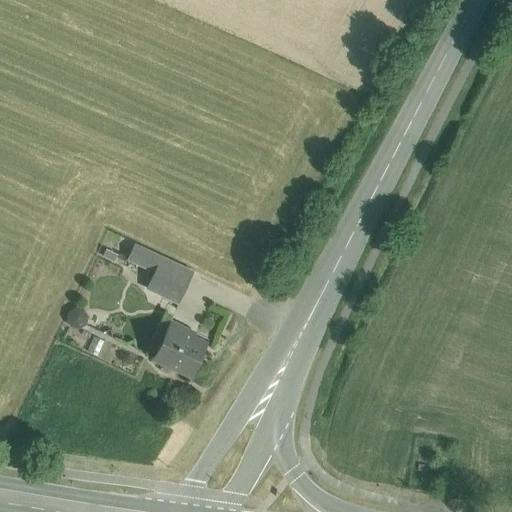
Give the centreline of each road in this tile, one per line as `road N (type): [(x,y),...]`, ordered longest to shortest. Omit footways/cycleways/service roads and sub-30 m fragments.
road 1 (secondary): [(474,0),(305,324)]
road 2 (secondary): [(305,324),(166,511)]
road 3 (secondary): [(342,511),(294,473),(284,447),(287,386)]
road 4 (secondary): [(225,511),(287,386)]
